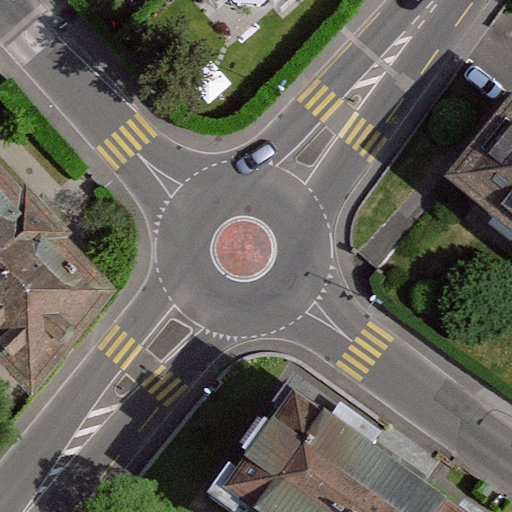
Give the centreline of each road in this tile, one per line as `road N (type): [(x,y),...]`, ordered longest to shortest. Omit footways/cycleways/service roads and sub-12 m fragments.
road 1 (residential): [(184,256),(119,345),(23,511)]
road 2 (residential): [(277,282),(511,464)]
road 3 (residential): [(29,511),(165,380),(233,297)]
road 4 (residential): [(0,2),(196,205)]
road 5 (residential): [(294,235),(449,0)]
road 6 (residential): [(423,0),(321,99),(247,187)]
